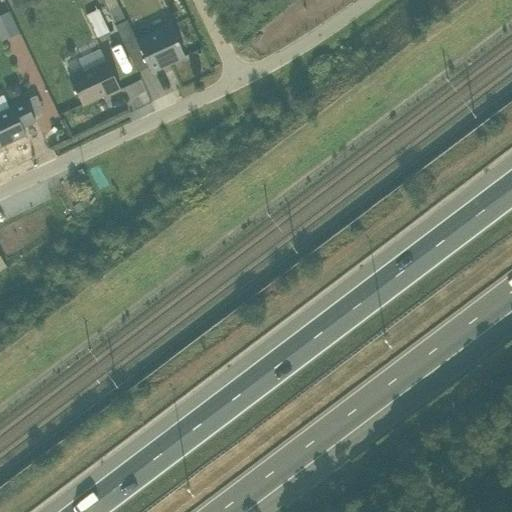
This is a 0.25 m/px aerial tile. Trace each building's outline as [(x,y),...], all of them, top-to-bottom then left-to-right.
[(128,0),(123,2),(130,20),(141,16),(134,0),(128,0)] [(10,18),(17,41),(35,35),(28,13),(10,18)] [(146,71),(178,55),(163,25),(131,41),(146,71)] [(35,37),(24,42),(33,64),(45,59),(35,37)] [(78,107),(117,90),(103,60),(65,77),(78,107)] [(31,120),(21,97),(0,106),(0,145),(24,135),(19,125),(31,120)] [(119,199),(131,196),(126,172),(113,175),(119,199)] [(21,250),(7,254),(14,274),(27,269),(21,250)]
